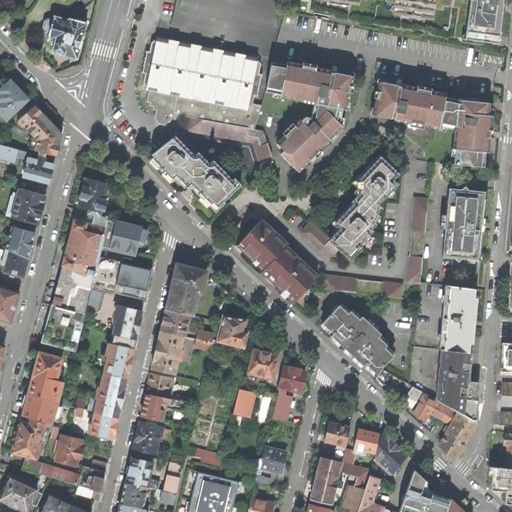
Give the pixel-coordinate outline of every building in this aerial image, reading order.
[(493,36),(497,36),(500,20),(502,0),(331,0),(359,4),(359,0),(385,0),(385,2),(394,3),(392,11),(433,17),(434,9),(443,11),(443,6),(457,8),(453,37),(492,43),(493,36)] [(64,55),(77,59),(86,23),(69,18),(69,20),(54,16),(53,20),(49,18),(45,21),(42,32),(44,34),(49,36),(48,40),(55,42),(52,50),(52,51),(54,53),(64,55)] [(201,46),(200,47),(191,45),(191,44),(190,43),(190,44),(180,43),(180,42),(179,41),(179,42),(169,41),(169,40),(168,39),(168,40),(158,38),(158,37),(156,37),(156,40),(155,40),(151,43),(150,51),(146,51),(141,73),(145,74),(143,83),(146,86),(147,86),(146,90),(148,90),(146,101),(150,102),(149,105),(153,106),(153,109),(156,110),(154,118),(157,121),(159,124),(176,127),(179,115),(190,117),(254,129),(261,106),(252,104),(253,95),(257,96),(257,95),(256,94),(260,76),(262,76),(262,74),(261,74),(258,74),(260,64),(258,61),(257,61),(257,57),(256,57),(256,58),(246,56),(246,55),(245,55),(245,56),(235,54),(235,53),(234,53),(233,53),(224,51),(223,50),(222,51),(213,49),(213,48),(212,48),(211,49),(201,47),(201,46)] [(313,103),(342,109),(344,110),(345,103),(346,103),(352,76),(334,73),(334,74),(331,73),(331,71),(308,66),(286,62),(285,65),(271,62),(265,91),(280,94),(279,96),(313,103)] [(0,104),(11,115),(11,116),(28,99),(18,89),(10,80),(0,89),(0,93),(1,94),(0,94),(0,104)] [(373,116),(391,119),(391,118),(394,119),(394,120),(412,123),(412,122),(421,124),(421,125),(439,128),(439,126),(454,129),(452,149),(454,149),(453,164),(483,167),(485,152),(488,152),(489,133),(491,116),(487,116),(489,104),(471,102),(471,100),(458,99),(458,100),(445,98),(446,95),(416,89),(400,85),(400,87),(397,87),(397,86),(379,82),(374,109),(375,109),(374,115),(373,115),(373,116)] [(339,124),(342,109),(313,103),(310,119),(309,118),(307,117),(305,117),(303,119),(301,121),(300,120),(276,144),(283,150),(279,155),(298,172),(329,140),(329,139),(335,133),(341,127),(339,124)] [(0,113),(6,120),(11,115),(0,104),(0,113)] [(38,141),(36,150),(41,151),(39,155),(45,157),(46,152),(56,155),(62,135),(48,120),(35,107),(18,122),(21,127),(23,125),(36,138),(38,141)] [(255,147),(267,143),(263,131),(254,129),(190,117),(187,130),(245,141),(245,139),(253,140),(255,147)] [(194,156),(174,135),(153,156),(159,162),(157,164),(163,170),(167,174),(168,172),(173,177),(175,175),(187,187),(190,184),(198,191),(204,198),(206,196),(217,207),(241,184),(234,178),(232,180),(213,160),(210,164),(198,152),(194,156)] [(0,136),(0,144),(13,148),(14,141),(0,136)] [(30,148),(36,150),(38,141),(36,138),(32,142),(29,141),(28,145),(31,145),(30,148)] [(271,156),(267,143),(255,147),(258,161),(271,156)] [(15,156),(17,149),(13,148),(0,144),(0,157),(14,162),(15,156)] [(24,151),(17,149),(15,156),(23,158),(24,151)] [(29,153),(24,151),(23,158),(27,159),(28,157),(38,160),(39,155),(29,153)] [(329,240),(338,249),(350,260),(362,248),(359,245),(365,238),(373,230),(371,228),(376,223),(374,222),(380,216),(377,213),(382,207),(379,204),(398,184),(394,179),(399,173),(380,156),(369,168),(360,177),(362,179),(356,185),(358,187),(353,192),(357,195),(351,202),(353,203),(348,208),(339,218),(341,219),(336,224),(340,228),(329,240)] [(54,164),(43,161),(38,160),(28,157),(27,159),(23,176),(48,183),(51,173),(54,164)] [(89,180),(104,184),(104,182),(103,181),(103,179),(101,175),(97,174),(93,177),(92,178),(90,178),(89,180)] [(94,209),(101,211),(102,210),(104,210),(106,201),(104,200),(108,185),(104,184),(89,180),(85,179),(82,193),(79,206),(89,208),(94,209)] [(471,190),(465,190),(462,186),(458,189),(446,188),(441,257),(452,258),(456,262),(460,259),(466,259),(466,255),(477,255),(479,226),(481,196),(471,195),(471,190)] [(19,190),(17,198),(12,216),(38,223),(42,208),(45,196),(19,190)] [(17,198),(16,198),(12,197),(11,197),(7,215),(12,216),(17,198)] [(428,198),(414,197),(406,281),(420,283),(428,198)] [(96,225),(106,228),(108,220),(107,220),(107,217),(104,217),(100,216),(93,214),(88,213),(86,223),(96,225)] [(102,246),(104,237),(94,234),(96,225),(86,223),(74,220),(72,229),(72,230),(70,240),(63,266),(94,279),(99,256),(102,246)] [(139,240),(142,229),(142,228),(108,220),(106,228),(104,237),(102,246),(110,248),(136,254),(139,240)] [(304,293),(318,277),(284,247),(287,244),(259,220),(236,246),(242,251),(243,249),(246,251),(253,258),(254,256),(259,261),(258,262),(264,268),(262,270),(273,280),(283,289),(285,288),(287,290),(290,292),(288,294),(295,300),(302,291),(304,293)] [(329,259),(338,249),(329,240),(310,222),(300,232),(329,259)] [(106,228),(96,225),(94,234),(104,237),(106,228)] [(13,226),(10,236),(9,241),(3,263),(6,264),(4,271),(23,276),(26,267),(32,243),(35,232),(13,226)] [(102,246),(99,256),(108,258),(110,248),(102,246)] [(94,279),(91,289),(104,292),(104,290),(145,299),(153,269),(108,258),(99,256),(94,279)] [(207,270),(176,263),(170,289),(165,310),(189,315),(193,316),(197,295),(201,295),(207,270)] [(52,304),(86,313),(87,308),(91,289),(94,279),(63,266),(57,286),(52,304)] [(400,297),(402,284),(324,275),(323,288),(400,297)] [(19,291),(0,285),(0,318),(11,321),(15,306),(19,291)] [(445,286),(442,316),(446,316),(445,324),(441,324),(439,349),(440,349),(468,352),(473,308),(475,288),(445,286)] [(87,308),(99,311),(104,292),(91,289),(87,308)] [(220,310),(226,311),(228,299),(222,297),(220,310)] [(376,374),(394,354),(376,337),(379,334),(360,316),(358,319),(340,303),(322,323),(332,333),(330,335),(337,342),(355,359),(362,365),(365,363),(376,374)] [(76,351),(84,320),(86,313),(52,304),(46,325),(42,342),(76,351)] [(143,311),(134,309),(125,307),(118,306),(115,318),(118,318),(114,334),(137,339),(140,325),(143,311)] [(184,336),(189,315),(165,310),(163,321),(161,330),(183,336),(184,336)] [(97,318),(86,313),(84,320),(94,324),(97,318)] [(99,315),(97,318),(94,324),(103,329),(108,320),(99,315)] [(233,318),(223,316),(217,341),(243,347),(247,331),(243,330),(245,320),(239,318),(233,317),(233,318)] [(177,361),(179,350),(183,336),(161,330),(156,351),(152,369),(174,374),(177,361)] [(213,335),(198,331),(196,339),(201,340),(212,342),(213,335)] [(212,342),(201,340),(200,347),(210,350),(212,342)] [(511,342),(502,342),(500,370),(511,370),(511,342)] [(134,349),(125,347),(116,345),(110,343),(107,356),(109,356),(105,373),(127,378),(131,360),(134,349)] [(247,373),(262,376),(272,379),(278,354),(273,353),(269,352),(270,351),(268,349),(264,348),(261,349),(261,350),(253,348),(247,373)] [(466,377),(468,352),(440,349),(435,399),(458,412),(472,420),(475,384),(465,383),(466,377)] [(57,379),(63,358),(40,352),(35,370),(29,392),(58,400),(64,381),(57,379)] [(279,387),(285,388),(300,392),(304,372),(299,371),(284,367),(279,387)] [(96,411),(96,412),(118,417),(123,396),(127,378),(105,373),(102,387),(99,386),(96,398),(99,399),(96,411)] [(260,383),(262,376),(247,373),(246,379),(260,383)] [(146,392),(166,397),(166,394),(170,378),(151,374),(148,383),(146,392)] [(411,391),(413,387),(400,379),(398,384),(411,391)] [(511,382),(502,382),(501,394),(511,394),(511,382)] [(252,404),(255,392),(239,388),(233,413),(249,417),(252,404)] [(59,401),(58,400),(29,392),(25,404),(22,415),(29,417),(46,422),(52,424),(59,401)] [(169,401),(170,398),(166,397),(146,392),(143,405),(141,416),(161,421),(166,400),(169,401)] [(291,397),(284,395),(278,394),(272,417),(286,420),(291,397)] [(429,412),(437,417),(443,406),(423,394),(412,413),(418,416),(425,420),(429,412)] [(89,409),(96,411),(99,399),(91,397),(89,409)] [(84,408),(86,401),(78,399),(76,406),(84,408)] [(185,408),(186,402),(184,401),(177,399),(172,399),(171,406),(184,409),(185,408)] [(82,416),(84,408),(76,406),(74,414),(82,416)] [(437,417),(444,421),(451,410),(443,406),(437,417)] [(444,421),(451,425),(457,414),(451,410),(444,421)] [(511,411),(501,410),(500,424),(511,424),(511,411)] [(88,432),(113,438),(115,428),(118,417),(96,412),(93,424),(91,423),(88,432)] [(451,425),(449,427),(446,432),(438,445),(447,454),(453,461),(476,422),(472,420),(458,412),(457,414),(451,425)] [(40,442),(44,429),(46,422),(29,417),(27,422),(21,420),(17,431),(14,430),(13,435),(12,439),(15,440),(12,451),(35,458),(40,442)] [(161,436),(163,427),(139,421),(136,436),(133,448),(155,453),(159,436),(161,436)] [(336,444),(345,446),(350,426),(329,421),(327,430),(324,441),(336,444)] [(443,426),(437,422),(430,432),(435,436),(443,426)] [(354,448),(366,451),(374,453),(379,433),(366,430),(358,428),(354,448)] [(49,431),(44,429),(40,442),(45,443),(49,431)] [(382,432),(374,458),(390,472),(407,454),(401,449),(382,432)] [(511,432),(508,432),(504,460),(503,467),(511,468),(511,432)] [(62,435),(60,442),(58,452),(56,461),(77,465),(79,457),(81,448),(82,440),(62,435)] [(344,448),(345,446),(336,444),(334,451),(343,453),(344,448)] [(285,452),(265,447),(260,467),(281,472),(284,459),(285,452)] [(329,458),(330,457),(331,450),(325,448),(323,457),(329,458)] [(351,450),(344,448),(343,453),(341,460),(341,461),(348,463),(351,450)] [(341,460),(343,453),(334,451),(331,450),(330,457),(341,460)] [(173,454),(171,461),(183,464),(184,457),(173,454)] [(339,470),(341,462),(341,461),(329,458),(323,457),(320,456),(317,469),(314,481),(335,486),(337,479),(339,470)] [(126,482),(147,486),(149,479),(153,462),(131,457),(128,469),(126,482)] [(43,463),(25,458),(22,468),(40,473),(43,463)] [(91,467),(106,470),(108,463),(93,459),(91,467)] [(171,461),(166,483),(164,490),(176,493),(183,464),(171,461)] [(350,464),(341,462),(339,470),(344,473),(347,474),(350,464)] [(101,491),(106,470),(91,467),(84,465),(82,474),(43,463),(40,473),(79,485),(93,489),(101,491)] [(370,469),(350,464),(347,474),(350,475),(347,484),(349,485),(343,507),(357,510),(364,489),(363,488),(370,469)] [(511,468),(503,467),(492,466),(491,488),(507,489),(506,503),(511,503),(511,468)] [(232,511),(241,478),(198,468),(187,511),(232,511)] [(425,480),(414,469),(399,509),(406,511),(445,511),(450,499),(430,492),(422,489),(425,480)] [(269,485),(270,478),(256,474),(254,482),(269,485)] [(31,502),(37,490),(37,489),(29,485),(30,484),(16,477),(15,478),(10,476),(1,494),(0,497),(0,498),(27,511),(31,502)] [(375,511),(378,506),(374,504),(371,501),(379,479),(373,477),(368,476),(364,489),(357,510),(356,511),(375,511)] [(162,490),(164,490),(166,483),(149,479),(147,486),(162,490)] [(331,504),(335,486),(314,481),(310,499),(331,504)] [(145,494),(146,490),(147,486),(126,482),(123,494),(121,503),(142,508),(145,494)] [(91,497),(93,489),(79,485),(76,493),(91,497)] [(42,492),(37,490),(31,502),(36,505),(42,492)] [(160,500),(174,503),(176,493),(164,490),(162,490),(160,500)] [(42,508),(43,508),(40,511),(65,511),(70,503),(58,498),(58,497),(49,493),(42,508)] [(270,511),(273,503),(252,498),(248,511),(270,511)] [(450,498),(450,499),(445,511),(464,511),(462,510),(450,498)] [(82,509),(70,503),(65,511),(90,511),(82,508),(82,509)] [(145,509),(142,508),(121,503),(118,511),(146,511),(145,511),(145,509)]
